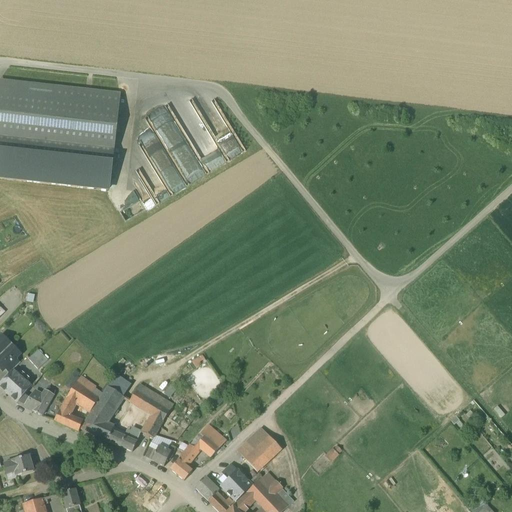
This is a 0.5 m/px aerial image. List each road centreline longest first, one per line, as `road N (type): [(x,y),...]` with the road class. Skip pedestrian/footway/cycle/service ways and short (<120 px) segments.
road 1 (track): [(390,302),(211,91),(0,66)]
road 2 (track): [(355,261),(169,376)]
road 3 (track): [(511,441),(390,302)]
road 4 (track): [(271,419),(390,302)]
road 5 (track): [(511,194),(390,302)]
road 6 (residential): [(0,404),(18,419),(130,464)]
road 7 (track): [(479,402),(381,481)]
